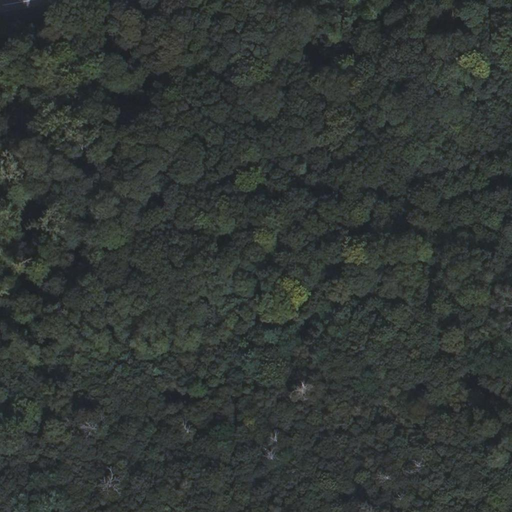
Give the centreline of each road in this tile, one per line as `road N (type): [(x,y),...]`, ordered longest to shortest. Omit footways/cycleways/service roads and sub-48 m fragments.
road 1 (track): [(226,511),(239,446),(236,401),(188,210),(176,91)]
road 2 (track): [(511,34),(176,91)]
road 3 (track): [(176,91),(0,122)]
